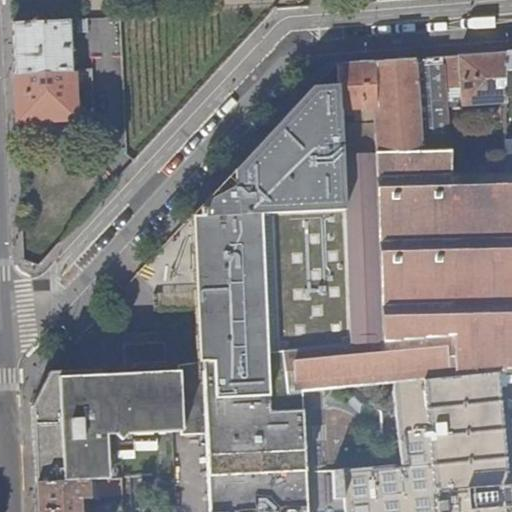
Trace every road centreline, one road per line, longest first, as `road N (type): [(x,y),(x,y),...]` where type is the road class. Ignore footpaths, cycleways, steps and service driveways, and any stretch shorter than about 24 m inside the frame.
road 1 (residential): [(511,28),(303,45),(55,306),(0,341)]
road 2 (residential): [(0,341),(8,511)]
